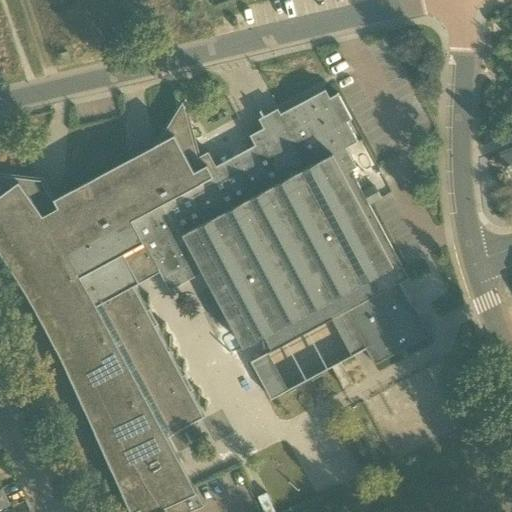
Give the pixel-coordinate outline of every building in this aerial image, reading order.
[(256,145),(217,166),(129,213),(159,269),(170,290),(204,272),(244,347),(265,336),(272,350),(252,361),(272,399),(366,348),(375,365),(431,335),(420,315),(418,316),(414,308),(416,307),(414,304),(412,305),(400,283),(409,278),(351,170),(357,167),(347,148),(358,141),(348,121),(352,119),(338,93),(330,98),(326,90),(306,102),(267,121),(261,111),(268,126),(251,135),(256,145)] [(217,166),(209,151),(201,156),(197,158),(194,149),(196,148),(189,123),(189,122),(187,123),(183,106),(174,121),(173,120),(157,145),(158,146),(159,145),(163,151),(149,158),(148,156),(147,156),(148,159),(144,161),(128,170),(120,174),(118,172),(117,172),(118,175),(114,177),(90,190),(89,187),(88,188),(89,190),(80,195),(61,205),(60,206),(59,203),(58,204),(59,206),(43,215),(18,180),(19,180),(20,178),(0,175),(0,239),(0,240),(3,238),(6,242),(21,265),(18,267),(19,268),(21,266),(26,275),(38,294),(36,296),(36,297),(39,295),(41,299),(55,324),(52,325),(53,327),(56,325),(57,329),(70,354),(68,356),(68,357),(71,355),(73,359),(85,385),(82,386),(83,387),(85,386),(87,390),(99,416),(96,417),(96,418),(99,417),(101,421),(112,446),(110,447),(110,448),(113,447),(115,451),(126,477),(123,478),(124,479),(127,478),(127,480),(130,486),(133,491),(139,507),(140,507),(137,509),(138,510),(140,508),(141,509),(141,511),(189,511),(204,505),(195,488),(193,484),(193,483),(192,483),(184,468),(168,437),(172,435),(205,417),(205,416),(203,416),(190,392),(194,390),(185,374),(182,376),(169,352),(170,351),(170,350),(168,351),(155,326),(159,325),(150,309),(147,311),(134,286),(136,285),(140,283),(135,273),(143,269),(147,276),(159,269),(129,213),(217,166)] [(511,148),(503,153),(511,172),(511,148)] [(341,362),(333,367),(344,388),(353,383),(341,362)] [(0,508),(9,504),(3,489),(0,490),(0,508)]
